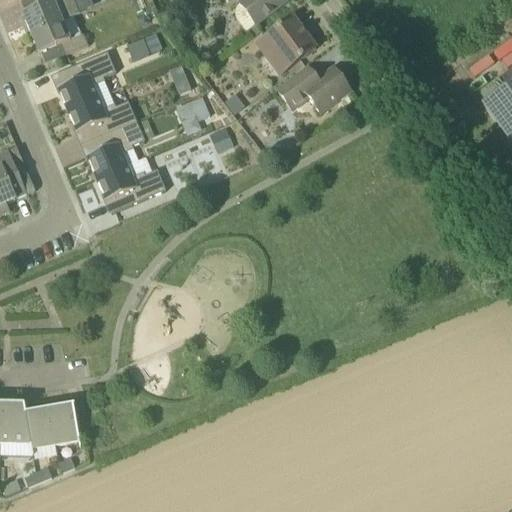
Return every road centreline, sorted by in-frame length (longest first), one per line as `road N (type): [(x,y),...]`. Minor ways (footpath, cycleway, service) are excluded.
road 1 (unclassified): [(511,233),(330,0)]
road 2 (residential): [(0,247),(63,214),(0,55)]
